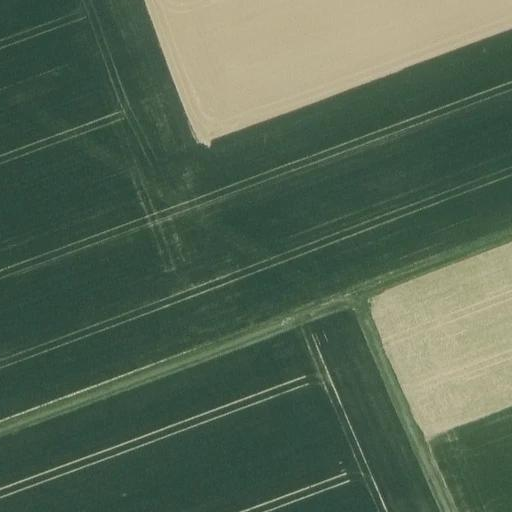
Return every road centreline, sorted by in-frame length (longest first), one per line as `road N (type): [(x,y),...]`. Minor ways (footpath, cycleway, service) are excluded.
road 1 (track): [(511,257),(0,451)]
road 2 (track): [(446,511),(360,317)]
